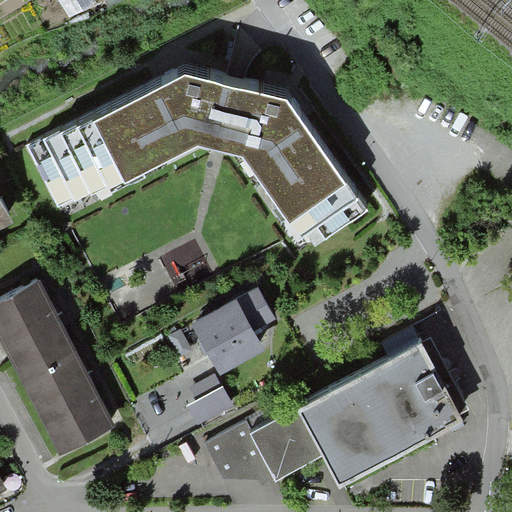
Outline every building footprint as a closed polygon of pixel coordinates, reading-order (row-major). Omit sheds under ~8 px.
[(65,0),(74,14),(95,0),(65,0)] [(181,66),(25,145),(64,212),(195,144),(229,152),(296,249),(365,204),(288,92),(281,90),(183,66),(181,66)] [(0,196),(0,219),(9,215),(0,196)] [(39,278),(0,297),(0,338),(52,446),(107,419),(39,278)] [(254,288),(192,321),(218,367),(263,343),(254,326),(270,318),(254,288)] [(296,402),(320,450),(333,477),(459,414),(441,380),(421,339),(296,402)] [(226,375),(190,388),(200,416),(236,404),(226,375)] [(296,402),(248,426),(272,474),(320,450),(296,402)]
